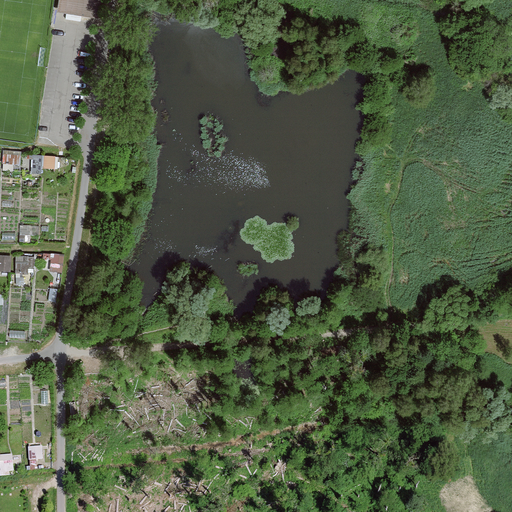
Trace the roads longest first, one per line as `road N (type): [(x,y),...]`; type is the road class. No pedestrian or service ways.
road 1 (residential): [(110,0),(60,353)]
road 2 (track): [(60,353),(61,511)]
